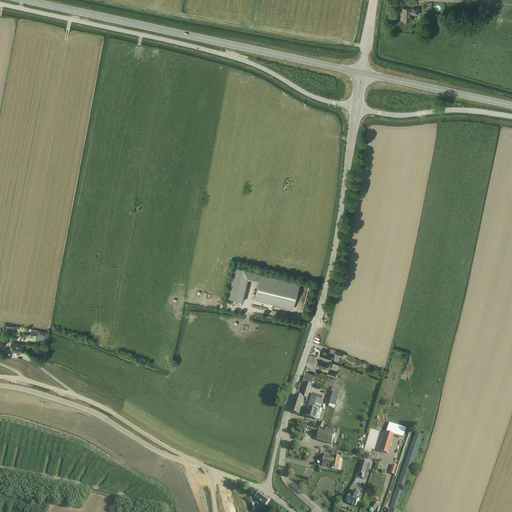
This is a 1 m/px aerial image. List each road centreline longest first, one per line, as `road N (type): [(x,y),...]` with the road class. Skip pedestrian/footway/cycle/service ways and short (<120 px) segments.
road 1 (unclassified): [(356,108),(221,54),(0,4)]
road 2 (secondary): [(361,72),(25,0)]
road 3 (unclassified): [(284,420),(327,283),(356,108)]
road 4 (unclassified): [(201,465),(93,403),(0,377)]
road 5 (unclassified): [(201,465),(77,406),(0,386)]
road 6 (unclassified): [(511,117),(356,108)]
road 7 (secondary): [(511,105),(361,72)]
